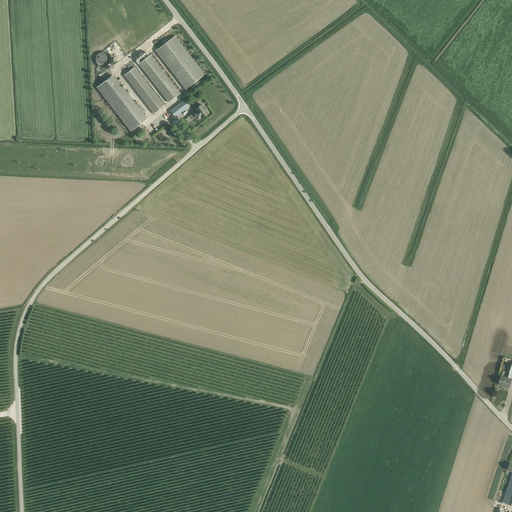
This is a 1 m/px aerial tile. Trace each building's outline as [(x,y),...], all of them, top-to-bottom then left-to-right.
[(185,89),(205,74),(175,36),(156,51),(185,89)] [(120,47),(117,50),(123,57),(126,55),(120,47)] [(105,52),(103,52),(102,52),(101,52),(99,53),(98,54),(97,55),(96,56),(96,57),(96,58),(95,60),(96,61),(96,62),(96,64),(97,65),(98,66),(99,66),(101,67),(102,67),(103,68),(105,67),(106,67),(107,66),(108,66),(109,65),(110,64),(111,62),(111,61),(111,60),(111,58),(111,57),(110,56),(109,55),(108,54),(107,53),(106,52),(105,52)] [(150,55),(139,64),(169,102),(180,93),(150,55)] [(124,75),(154,114),(164,105),(135,67),(124,75)] [(112,75),(96,87),(131,131),(146,119),(112,75)] [(149,116),(152,113),(145,105),(144,106),(141,103),(143,101),(142,100),(139,103),(143,107),(139,110),(143,114),(146,113),(149,116)] [(170,110),(175,117),(186,108),(181,102),(170,110)] [(190,116),(193,120),(196,117),(197,120),(201,117),(202,118),(204,116),(205,116),(208,113),(206,111),(207,110),(204,106),(203,107),(201,104),(195,109),(196,111),(190,116)] [(509,388),(511,379),(511,378),(511,364),(510,373),(508,378),(501,376),(499,384),(505,386),(505,387),(509,388)] [(511,463),(510,463),(508,470),(511,471),(511,473),(502,503),(511,505),(511,463)]
